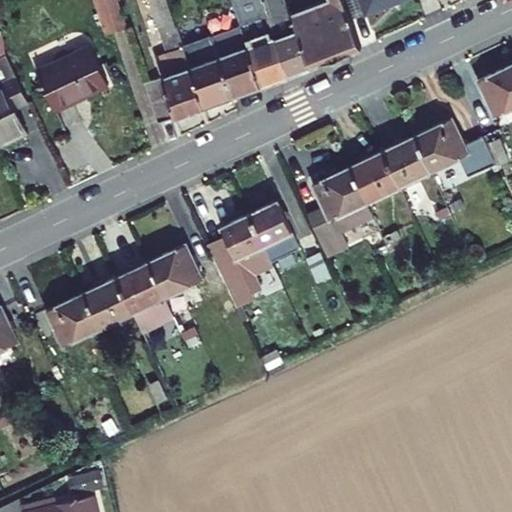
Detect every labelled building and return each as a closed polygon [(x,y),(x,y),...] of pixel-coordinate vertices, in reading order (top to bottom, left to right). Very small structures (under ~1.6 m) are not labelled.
[(102,0),(96,0),(108,34),(113,32),(102,0)] [(102,0),(113,32),(127,27),(117,0),(102,0)] [(149,0),(167,52),(155,57),(163,76),(146,82),(159,122),(204,105),(183,46),(167,0),(149,0)] [(232,0),(261,85),(289,74),(264,0),(263,0),(232,0)] [(264,0),(289,74),(312,65),(291,12),(286,0),(264,0)] [(322,0),(291,12),(312,65),(361,47),(343,0),(322,0)] [(360,0),(366,13),(400,0),(360,0)] [(212,37),(232,95),(261,85),(241,27),(212,37)] [(6,53),(1,29),(0,29),(0,144),(26,132),(14,107),(28,101),(6,53)] [(212,36),(183,46),(204,105),(232,95),(212,37),(212,36)] [(36,70),(53,106),(79,94),(81,97),(109,84),(91,44),(36,70)] [(511,54),(459,80),(475,115),(511,97),(511,54)] [(435,119),(292,186),(302,211),(285,217),(296,244),(315,235),(308,221),(452,154),(435,119)] [(436,172),(442,189),(467,179),(460,162),(436,172)] [(420,215),(423,222),(447,210),(443,203),(420,215)] [(200,234),(215,266),(271,239),(256,208),(200,234)] [(352,247),(355,255),(379,244),(376,236),(352,247)] [(19,317),(34,351),(178,283),(163,249),(19,317)] [(248,296),(251,304),(276,292),(273,285),(248,296)] [(143,346),(147,354),(174,340),(170,333),(143,346)] [(79,376),(82,383),(108,372),(104,364),(79,376)] [(56,503),(55,497),(19,504),(20,511),(100,511),(97,495),(56,503)]
